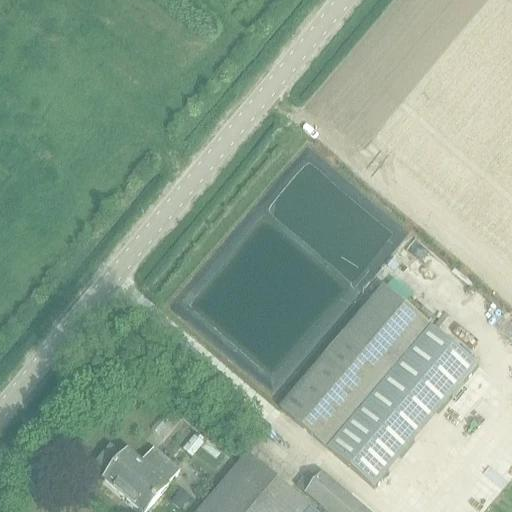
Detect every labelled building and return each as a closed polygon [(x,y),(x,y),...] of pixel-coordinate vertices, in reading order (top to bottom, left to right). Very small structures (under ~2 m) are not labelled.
[(383,288),(279,411),(326,451),(430,328),(383,288)] [(477,368),(431,329),(328,451),(375,490),(477,368)] [(0,455),(2,457),(8,450),(5,448),(0,453),(0,455)] [(103,481),(139,511),(146,511),(179,473),(152,451),(141,463),(128,452),(122,459),(110,449),(98,464),(110,474),(103,481)] [(307,511),(246,460),(202,511),(307,511)] [(366,511),(323,475),(312,488),(302,480),(295,488),(305,496),(304,497),(322,511),(366,511)] [(179,494),(171,503),(181,511),(189,502),(179,494)]
